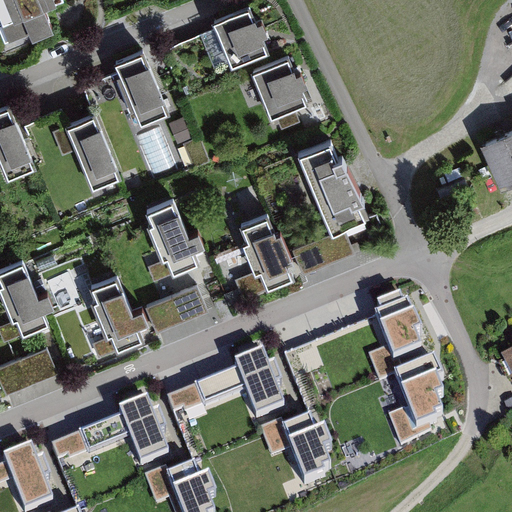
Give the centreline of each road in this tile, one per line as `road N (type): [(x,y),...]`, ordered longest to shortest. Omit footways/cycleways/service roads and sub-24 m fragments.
road 1 (residential): [(0,423),(420,258)]
road 2 (track): [(400,511),(452,461),(472,425),(477,391),(472,359),(420,258)]
road 3 (track): [(420,258),(296,0)]
road 4 (residential): [(0,91),(215,4)]
